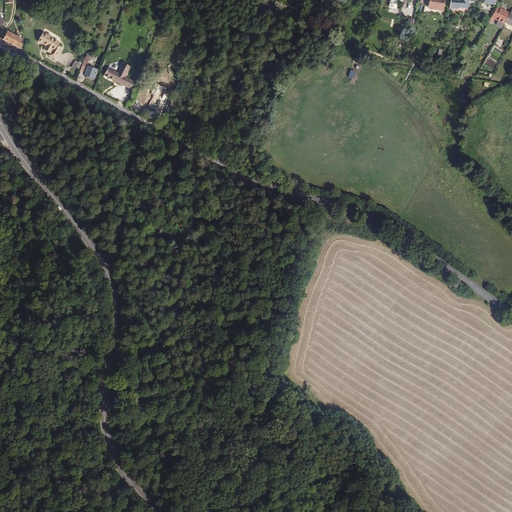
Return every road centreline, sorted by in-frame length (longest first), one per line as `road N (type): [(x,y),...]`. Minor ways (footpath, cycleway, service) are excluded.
road 1 (tertiary): [(511,315),(381,222),(281,193),(0,47)]
road 2 (secondary): [(156,511),(106,428),(105,384),(118,337),(106,268),(0,121)]
